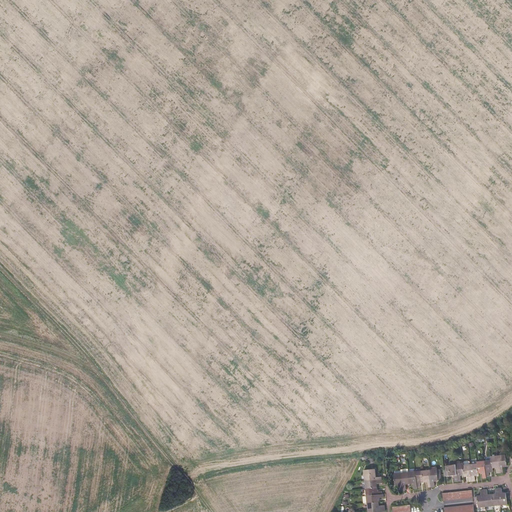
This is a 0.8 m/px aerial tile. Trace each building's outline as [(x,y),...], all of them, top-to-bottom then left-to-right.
[(490,462),(491,468),(495,468),(495,473),(499,473),(497,457),(490,458),(490,462)] [(504,457),(497,457),(499,473),(502,472),(501,467),(505,467),(504,457)] [(490,462),(483,463),(485,476),(488,476),(488,472),(491,472),(491,468),(490,462)] [(477,465),(478,473),(481,473),(482,478),(485,478),(485,476),(483,463),(476,463),(477,465)] [(463,465),(455,466),(457,481),(460,480),(460,475),(464,475),(463,467),(463,465)] [(477,465),(470,466),(471,481),(475,481),(474,476),(478,475),(478,473),(477,465)] [(457,481),(455,466),(449,466),(449,468),(446,468),(447,472),(449,471),(450,476),(453,476),(454,481),(457,481)] [(470,466),(463,467),(464,475),(464,477),(468,476),(468,481),(471,481),(470,466)] [(365,471),(366,482),(382,481),(381,478),(376,478),(375,470),(365,471)] [(437,470),(430,471),(432,486),(435,486),(435,481),(438,480),(437,470)] [(423,472),(425,482),(428,481),(429,486),(432,486),(430,471),(423,472)] [(416,472),(409,473),(410,483),(414,483),(415,488),(418,488),(418,486),(416,472)] [(423,472),(416,472),(418,486),(421,485),(421,482),(425,482),(423,472)] [(409,473),(402,474),(404,489),(407,489),(407,484),(410,483),(409,473)] [(404,489),(402,474),(396,475),(397,485),(401,485),(401,490),(404,489)] [(382,481),(366,482),(367,490),(377,489),(376,484),(382,484),(382,481)] [(377,489),(367,490),(367,497),(381,495),(381,492),(377,492),(377,489)] [(495,495),(491,495),(493,506),(500,505),(498,489),(495,489),(495,495)] [(501,489),(498,489),(500,505),(506,504),(505,494),(501,494),(501,489)] [(487,490),(484,491),(485,506),(493,506),(491,495),(487,495),(487,490)] [(441,494),(442,502),(471,499),(470,491),(441,494)] [(485,506),(484,491),(480,491),(481,496),(477,497),(478,498),(475,498),(476,504),(478,504),(479,507),(485,506)] [(381,495),(367,497),(368,504),(378,503),(378,499),(383,499),(383,495),(381,495)] [(379,507),(378,503),(368,504),(369,511),(384,510),(384,507),(379,507)]
